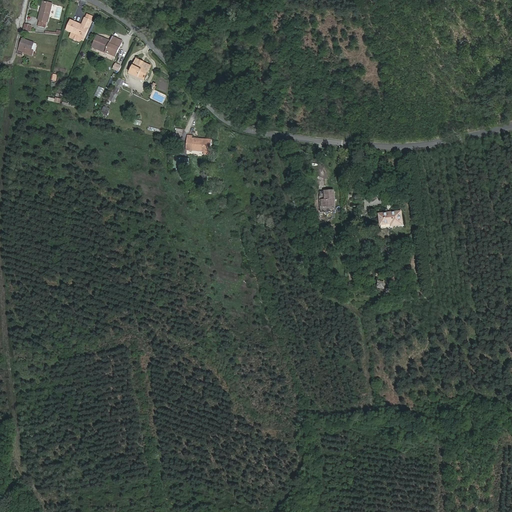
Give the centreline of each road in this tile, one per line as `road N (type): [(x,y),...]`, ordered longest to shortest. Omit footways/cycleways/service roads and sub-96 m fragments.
road 1 (unclassified): [(511,124),(393,146),(229,125),(126,21),(89,0)]
road 2 (track): [(0,279),(13,414),(48,511)]
road 3 (track): [(25,0),(0,196)]
